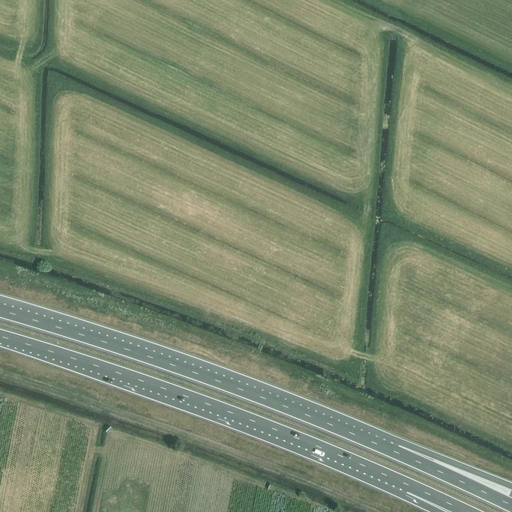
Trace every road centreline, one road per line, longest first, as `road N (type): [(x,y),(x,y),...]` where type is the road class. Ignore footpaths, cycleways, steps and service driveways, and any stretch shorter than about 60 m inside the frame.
road 1 (trunk): [(0,337),(247,419),(409,486)]
road 2 (trunk): [(395,452),(149,357),(0,310)]
road 3 (trunk): [(511,506),(395,452)]
road 4 (trunk): [(511,487),(437,457),(395,452)]
